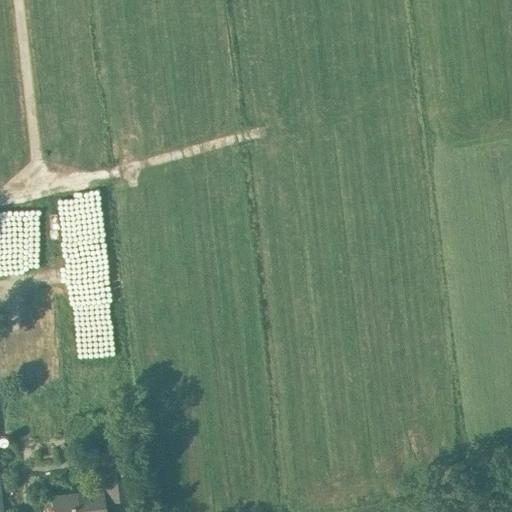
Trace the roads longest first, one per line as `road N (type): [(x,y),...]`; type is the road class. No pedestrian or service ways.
road 1 (track): [(24,190),(257,138)]
road 2 (track): [(0,194),(24,190),(33,130),(14,0)]
